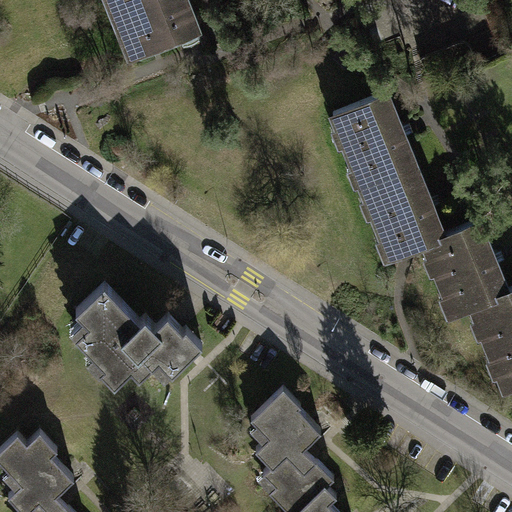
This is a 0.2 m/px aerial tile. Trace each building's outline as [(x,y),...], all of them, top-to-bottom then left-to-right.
[(190,0),(111,0),(113,3),(119,0),(139,49),(200,24),(190,0)] [(334,111),(368,195),(395,184),(389,172),(417,161),(388,89),(334,111)] [(445,229),(417,161),(389,172),(395,184),(368,195),(392,254),(427,240),(426,239),(446,231),(445,229)] [(480,216),(445,229),(446,231),(426,239),(427,240),(455,311),(474,303),(478,314),(504,304),(500,293),(509,289),(508,287),(480,216)] [(140,317),(105,280),(77,308),(89,321),(76,333),(105,363),(101,367),(115,381),(132,366),(140,374),(159,356),(173,370),(203,341),(187,323),(184,326),(176,318),(168,310),(156,322),(146,312),(140,317)] [(511,285),(508,287),(509,289),(500,293),(504,304),(478,314),(507,385),(511,383),(511,285)] [(270,487),(293,511),(325,480),(327,482),(335,475),(311,450),(304,444),(322,427),(300,404),(302,402),(284,384),(251,415),(269,434),(257,446),(272,461),(264,469),(276,481),(270,487)] [(77,511),(65,499),(57,491),(75,474),(53,451),(58,446),(40,427),(27,440),(18,430),(0,447),(0,457),(22,480),(9,492),(24,508),(19,511),(77,511)] [(342,511),(330,499),(337,492),(327,482),(325,480),(293,511),(291,511),(342,511)]
